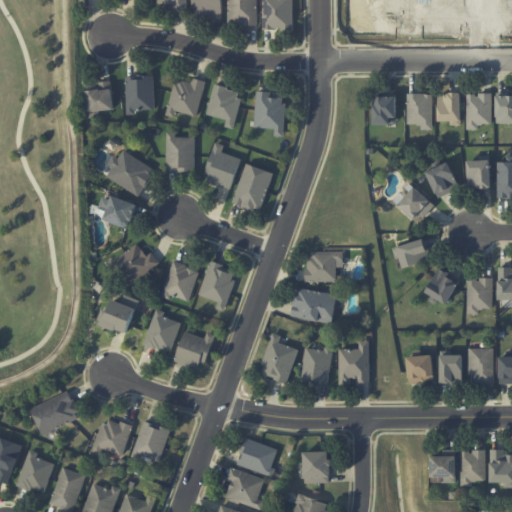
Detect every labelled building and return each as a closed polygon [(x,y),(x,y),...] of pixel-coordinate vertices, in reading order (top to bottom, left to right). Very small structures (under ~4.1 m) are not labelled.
[(186,0),(156,0),(157,3),(173,3),(173,9),(186,9),(186,0)] [(221,0),(192,0),(193,15),(222,15),(221,0)] [(258,24),(257,0),(228,0),(228,25),(258,24)] [(292,0),(262,0),(263,30),(293,29),(292,0)] [(154,109),(154,75),(126,76),(127,114),(136,114),(136,109),(154,109)] [(166,115),(175,117),(176,111),(197,116),(206,80),(193,77),(192,83),(176,78),(166,115)] [(86,83),(89,116),(100,115),(99,111),(114,110),(111,81),(86,83)] [(225,126),(234,128),(242,91),(214,85),(207,114),(227,119),(225,126)] [(255,127),(275,128),(274,136),(284,136),(285,97),(271,96),(271,91),(256,91),(255,127)] [(408,124),(422,124),(422,129),(433,129),(433,93),(408,93),(408,124)] [(462,93),(439,93),(439,121),(451,121),(451,125),(462,125),(462,93)] [(492,93),(467,94),(468,129),(479,129),(479,124),(493,123),(492,93)] [(511,122),(511,93),(497,93),(498,123),(511,122)] [(397,124),(397,94),(375,95),(375,124),(397,124)] [(195,171),(194,137),(176,137),(176,132),(167,132),(167,171),(195,171)] [(222,152),(224,145),(215,142),(205,173),(209,174),(206,182),(231,189),(241,158),(222,152)] [(113,167),(107,176),(139,196),(155,169),(121,148),(111,166),(113,167)] [(491,187),(490,160),(468,161),(469,188),(491,187)] [(511,161),(497,162),(498,198),(511,197),(511,161)] [(426,172),(438,198),(460,188),(448,162),(426,172)] [(274,173),(246,163),(233,202),(260,212),(274,173)] [(418,223),(435,205),(411,182),(394,200),(418,223)] [(102,196),(99,208),(107,211),(104,219),(130,228),(138,204),(113,195),(111,199),(102,196)] [(393,248),(400,269),(431,259),(424,238),(393,248)] [(130,287),(160,262),(152,251),(147,255),(137,242),(111,263),(130,287)] [(344,267),(344,251),(308,252),(308,281),(337,281),(337,267),(344,267)] [(172,295),(190,301),(200,270),(173,261),(162,296),(171,299),(172,295)] [(219,301),(217,308),(226,311),(236,279),(233,278),(236,269),(210,261),(200,295),(219,301)] [(511,266),(499,267),(499,299),(511,299),(511,266)] [(426,292),(447,304),(461,280),(440,267),(426,292)] [(479,314),(479,308),(492,309),(493,279),(468,278),(467,314),(479,314)] [(333,323),(337,293),(296,288),(292,317),(333,323)] [(129,333),(139,299),(124,295),(122,302),(109,298),(101,325),(129,333)] [(181,321),(164,317),(165,311),(155,308),(145,345),(172,352),(181,321)] [(214,333),(207,332),(206,337),(185,331),(176,363),(204,371),(214,333)] [(260,374),(288,382),(299,349),(280,343),(282,335),(273,332),(260,374)] [(369,340),(359,341),(360,348),(339,349),(340,384),(351,384),(351,381),(370,381),(369,340)] [(305,346),(301,382),(329,385),(333,349),(305,346)] [(495,383),(494,348),(469,348),(469,375),(474,375),(475,384),(495,383)] [(463,355),(451,354),(451,350),(441,350),(441,383),(463,383),(463,355)] [(409,382),(434,382),(433,355),(408,356),(409,382)] [(511,355),(500,356),(500,383),(511,383),(511,355)] [(31,409),(43,434),(82,416),(70,390),(31,409)] [(93,451),(101,454),(103,448),(123,455),(133,426),(106,416),(93,451)] [(161,461),(171,428),(144,420),(134,453),(161,461)] [(0,481),(9,485),(23,445),(0,436),(0,481)] [(273,476),(276,469),(272,467),(278,448),(246,438),(237,464),(273,476)] [(431,456),(432,477),(443,477),(443,483),(457,482),(456,449),(443,450),(443,455),(431,456)] [(511,453),(505,454),(505,449),(491,449),(491,482),(504,482),(504,488),(511,487),(511,453)] [(486,450),(461,450),(461,487),(473,487),(472,481),(486,480),(486,450)] [(330,451),(304,452),(305,483),(331,482),(330,451)] [(18,484),(44,494),(55,461),(29,452),(18,484)] [(86,475),(63,467),(50,504),(73,511),(86,475)] [(232,482),(226,498),(262,510),(265,501),(259,499),(266,479),(231,467),(226,480),(232,482)] [(83,511),(113,511),(120,488),(112,485),(111,488),(92,483),(83,511)] [(120,511),(150,511),(155,496),(149,494),(147,500),(126,493),(120,511)] [(328,511),(331,504),(299,493),(293,511),(328,511)]
